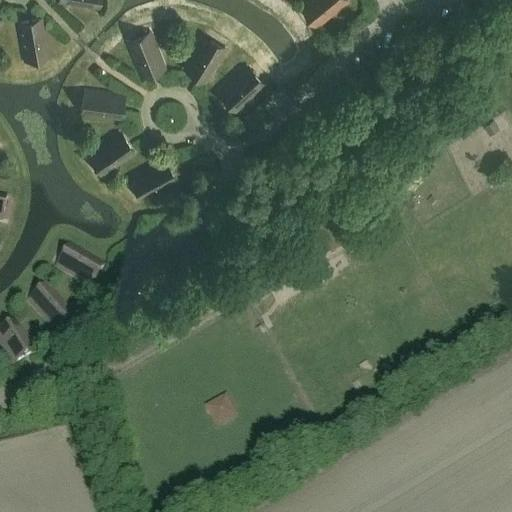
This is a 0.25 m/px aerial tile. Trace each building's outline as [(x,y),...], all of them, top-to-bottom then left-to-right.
[(93,9),(94,0),(59,0),(59,4),(93,9)] [(322,24),(348,2),(346,0),(311,0),(306,4),(322,24)] [(24,57),(49,53),(43,19),(18,23),(24,57)] [(142,78),(165,68),(152,36),(129,46),(142,78)] [(206,82),(224,53),(202,40),(185,69),(206,82)] [(236,112),(262,89),(245,70),(220,93),(236,112)] [(120,120),(124,95),(90,90),(86,115),(120,120)] [(106,173),(135,154),(120,133),(92,152),(106,173)] [(146,199),(176,182),(165,160),(134,176),(146,199)] [(354,225),(338,194),(308,210),(324,241),(354,225)] [(91,286),(103,265),(74,247),(61,269),(91,286)] [(312,281),(292,291),(297,300),(317,289),(312,281)] [(55,331),(74,314),(51,288),(32,305),(55,331)] [(0,341),(14,364),(35,351),(17,321),(0,332),(0,341)] [(227,397),(206,409),(217,430),(238,418),(227,397)]
